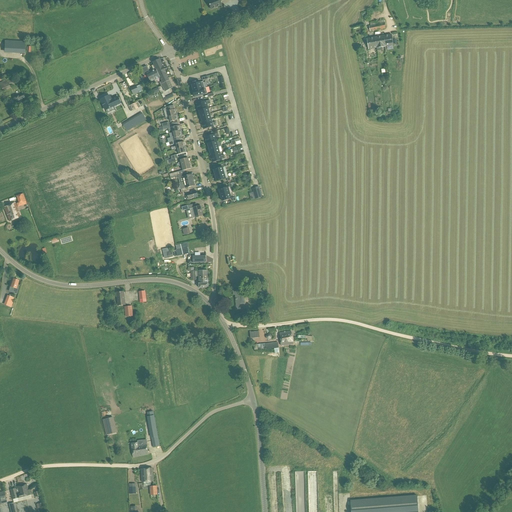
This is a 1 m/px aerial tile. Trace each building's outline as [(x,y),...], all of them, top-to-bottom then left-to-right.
[(212,0),(208,2),(211,9),(222,5),(219,0),(212,0)] [(384,36),(386,47),(393,45),(391,35),(384,36)] [(386,47),(384,36),(375,38),(377,48),(378,51),(383,50),(382,47),(386,47)] [(377,48),(375,38),(367,39),(369,50),(377,48)] [(4,53),(25,54),(25,42),(5,41),(4,53)] [(154,65),(160,78),(162,82),(172,77),(165,61),(161,63),(160,59),(153,62),(154,65)] [(160,78),(154,65),(152,66),(154,71),(152,72),(153,72),(152,73),(153,76),(155,80),(160,78)] [(154,80),(155,80),(153,76),(152,73),(153,72),(152,72),(150,73),(147,66),(141,69),(143,74),(145,73),(145,75),(147,74),(148,77),(143,79),(145,84),(154,80)] [(172,77),(162,82),(160,83),(161,86),(162,86),(165,92),(177,86),(172,77)] [(193,91),(205,88),(203,82),(195,84),(193,84),(192,85),(193,89),(193,91)] [(206,88),(205,88),(193,91),(194,94),(194,96),(195,97),(207,94),(206,88)] [(13,99),(17,107),(23,104),(21,101),(25,99),(23,95),(13,99)] [(101,100),(106,111),(114,107),(114,106),(121,103),(118,97),(112,100),(109,96),(101,100)] [(208,109),(207,105),(211,104),(210,100),(206,101),(196,104),(198,108),(197,108),(198,112),(199,111),(208,109)] [(139,102),(129,106),(131,112),(141,107),(139,102)] [(169,117),(177,114),(175,109),(174,105),(167,107),(164,109),(166,117),(169,117)] [(124,125),(127,131),(143,122),(139,116),(124,125)] [(213,126),(217,125),(216,122),(212,123),(211,119),(202,122),(201,122),(202,125),(204,129),(213,127),(213,126)] [(170,138),(168,139),(169,143),(173,142),(177,141),(181,140),(182,140),(181,137),(181,136),(183,136),(181,131),(173,133),(174,137),(170,138)] [(217,142),(216,138),(219,137),(218,133),(215,135),(215,134),(205,137),(206,141),(206,142),(206,145),(208,144),(217,142)] [(178,149),(185,147),(184,142),(176,144),(177,146),(174,147),(175,150),(177,149),(178,149)] [(187,152),(185,147),(178,149),(179,154),(175,155),(175,159),(180,157),(183,157),(182,153),(187,152)] [(225,159),(224,155),(221,156),(220,152),(211,155),(209,155),(210,158),(211,158),(212,162),(222,160),(225,159)] [(184,159),(183,157),(180,157),(181,162),(179,163),(179,166),(182,165),(182,166),(190,163),(188,158),(184,159)] [(224,173),(223,167),(217,169),(215,169),(213,170),(215,176),(224,173)] [(179,175),(179,178),(180,178),(183,177),(184,183),(194,180),(193,174),(188,175),(186,176),(185,173),(185,174),(180,175),(179,175)] [(226,179),(224,173),(215,176),(217,181),(218,181),(220,180),(226,179)] [(181,183),(179,184),(180,186),(181,189),(182,192),(183,192),(189,190),(189,187),(195,186),(194,180),(184,183),(181,183)] [(230,193),(228,187),(222,189),(221,189),(219,190),(221,196),(230,193)] [(258,187),(252,188),(255,199),(261,197),(258,187)] [(183,192),(183,194),(184,194),(187,194),(188,195),(186,196),(187,199),(189,199),(198,197),(196,191),(190,193),(189,190),(183,192)] [(231,199),(230,193),(221,196),(222,201),(224,201),(226,200),(231,199)] [(16,196),(19,203),(25,201),(23,194),(16,196)] [(4,207),(9,222),(20,217),(15,203),(4,207)] [(182,207),(183,211),(190,209),(193,219),(203,216),(200,206),(197,207),(197,204),(182,207)] [(188,268),(188,272),(190,271),(191,281),(196,281),(196,277),(199,277),(199,284),(199,288),(208,288),(208,283),(208,271),(193,271),(193,268),(188,268)] [(18,287),(17,287),(19,281),(12,279),(10,287),(11,287),(10,292),(16,294),(18,287)] [(259,294),(262,293),(261,286),(258,287),(258,288),(252,289),(253,294),(259,294)] [(233,290),(234,295),(237,295),(237,299),(236,299),(237,308),(245,307),(243,289),(233,290)] [(117,293),(118,306),(125,305),(124,292),(117,293)] [(291,331),(280,333),(281,339),(281,346),(293,344),(292,338),(291,331)] [(147,413),(153,447),(160,446),(153,412),(147,413)] [(105,424),(109,433),(120,429),(118,424),(112,426),(111,422),(105,424)] [(131,444),(133,457),(148,454),(147,444),(138,445),(138,443),(131,444)] [(141,469),(142,482),(153,481),(153,468),(141,469)] [(16,490),(18,498),(31,495),(30,490),(28,490),(27,484),(16,487),(17,489),(16,490)] [(18,498),(16,490),(15,490),(15,488),(10,490),(13,500),(18,498)] [(352,501),(351,501),(351,511),(417,511),(417,496),(352,501)] [(319,508),(319,499),(311,499),(311,507),(319,508)]
